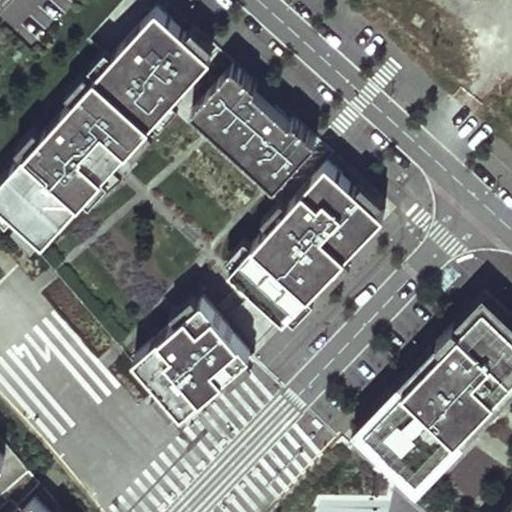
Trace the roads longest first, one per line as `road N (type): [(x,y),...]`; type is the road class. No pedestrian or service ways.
road 1 (residential): [(187,511),(478,200)]
road 2 (residential): [(257,0),(478,200)]
